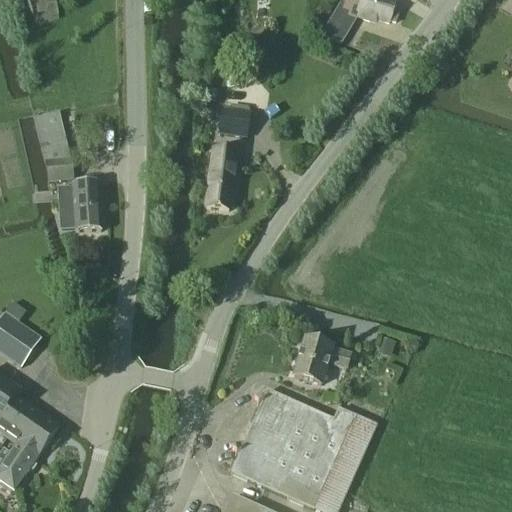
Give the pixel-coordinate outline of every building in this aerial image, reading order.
[(33,0),(38,25),(60,21),(55,0),(33,0)] [(383,0),(343,0),(324,34),(326,40),(339,45),(356,20),(368,23),(370,21),(388,26),(390,24),(395,24),(399,10),(394,9),(395,3),(383,0)] [(250,116),(229,113),(221,112),(217,138),(247,143),(250,116)] [(30,127),(44,183),(68,177),(54,121),(30,127)] [(204,211),(227,213),(227,208),(229,208),(231,207),(232,199),(230,197),(229,197),(232,169),(233,155),(211,153),(210,167),(209,167),(204,211)] [(59,234),(75,234),(75,236),(100,234),(98,186),(72,187),(74,212),(58,213),(59,234)] [(25,316),(11,307),(5,316),(19,326),(25,316)] [(41,344),(5,319),(0,325),(0,360),(20,374),(41,344)] [(350,357),(331,352),(332,351),(304,343),(293,380),(321,388),(327,368),(346,374),(350,357)] [(382,343),(378,358),(390,361),(394,346),(382,343)] [(0,437),(15,448),(36,461),(58,429),(17,401),(18,396),(0,383),(0,437)] [(307,511),(338,511),(376,429),(337,412),(332,422),(267,393),(230,477),(307,511)] [(36,461),(15,448),(9,457),(3,452),(0,455),(0,485),(13,495),(28,473),(32,474),(35,469),(33,466),(36,461)] [(258,511),(232,500),(226,511),(258,511)]
